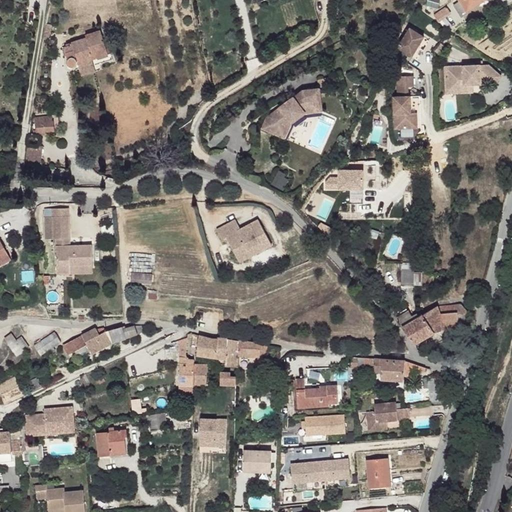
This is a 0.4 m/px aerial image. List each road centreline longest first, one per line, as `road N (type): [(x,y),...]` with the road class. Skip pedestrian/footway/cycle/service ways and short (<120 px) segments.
road 1 (unclassified): [(415,360),(324,243),(281,204),(248,188),(195,171),(158,172),(76,194),(16,194)]
road 2 (residential): [(0,326),(156,326),(415,360)]
road 3 (unknown): [(0,401),(34,395),(190,330)]
road 4 (residential): [(16,194),(46,0)]
road 5 (tertiary): [(511,207),(467,370)]
road 6 (unknown): [(129,180),(142,212),(156,326)]
road 7 (tertiary): [(467,370),(425,511)]
road 8 (unknown): [(220,179),(194,153),(191,128),(255,76)]
